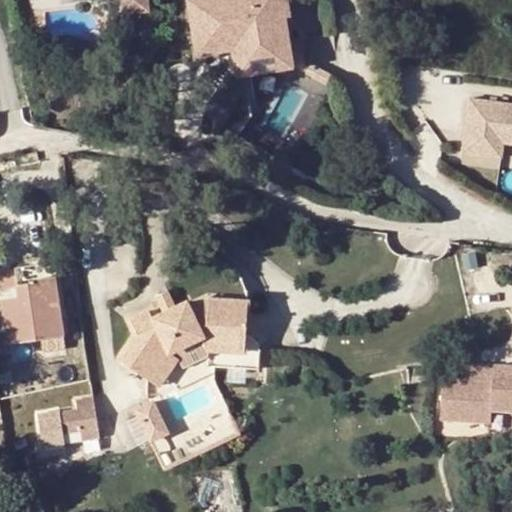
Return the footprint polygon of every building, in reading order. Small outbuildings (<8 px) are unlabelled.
[(145,0),(120,0),(122,10),(147,7),(145,0)] [(189,0),(196,49),(231,45),(244,43),(248,70),(291,64),(284,15),(289,14),(287,0),(189,0)] [(244,43),(231,45),(238,102),(221,127),(232,134),(247,113),(244,89),(250,88),(248,70),(244,43)] [(511,139),(511,99),(466,93),(459,147),(498,153),(500,138),(511,139)] [(128,313),(134,328),(119,363),(149,384),(168,356),(202,341),(208,354),(208,371),(258,375),(260,354),(259,352),(258,349),(257,347),(253,343),(250,342),(248,341),(247,340),(247,296),(243,280),(235,264),(207,290),(208,293),(188,302),(185,296),(150,312),(147,304),(128,313)] [(1,299),(7,343),(63,335),(54,277),(28,280),(29,284),(15,285),(16,296),(1,299)] [(18,355),(45,353),(44,340),(17,342),(18,355)] [(168,356),(149,384),(157,390),(177,362),(168,356)] [(492,377),(444,374),(441,415),(491,418),(492,408),(511,408),(511,362),(493,362),(492,377)] [(98,435),(97,431),(91,401),(76,405),(78,412),(54,420),(61,438),(84,430),(87,439),(98,435)] [(123,410),(124,420),(142,417),(141,407),(123,410)] [(142,417),(124,420),(128,444),(146,441),(142,417)]
